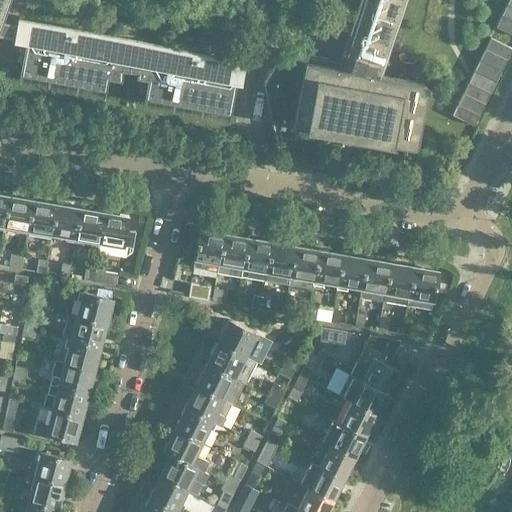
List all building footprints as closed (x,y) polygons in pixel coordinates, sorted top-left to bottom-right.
[(0,0),(0,33),(13,36),(13,40),(24,42),(18,76),(17,80),(19,81),(20,76),(20,74),(104,90),(102,97),(104,97),(105,92),(108,78),(122,80),(122,70),(137,71),(135,77),(147,79),(143,99),(142,104),(143,104),(144,99),(145,98),(229,113),(228,115),(227,120),(228,120),(230,116),(236,82),(241,83),(245,59),(124,36),(125,23),(122,22),(119,35),(17,15),(16,22),(0,19),(6,0),(356,0),(337,58),(282,48),(276,60),(279,72),(272,84),(274,97),(267,108),(274,135),(295,139),(301,126),(306,128),(307,129),(392,145),(414,148),(415,148),(417,146),(427,85),(427,84),(426,83),(425,83),(374,73),(398,0),(0,0)] [(511,31),(511,0),(508,0),(497,24),(511,31)] [(487,34),(456,115),(480,124),(511,43),(487,34)] [(0,194),(0,229),(3,230),(4,226),(9,196),(0,194)] [(9,196),(4,226),(20,229),(19,233),(27,235),(28,230),(33,200),(9,196)] [(33,200),(28,230),(27,235),(51,238),(57,204),(33,200)] [(80,208),(57,204),(51,238),(59,240),(60,236),(67,237),(66,241),(74,243),(80,208)] [(105,213),(80,208),(74,243),(99,247),(105,213)] [(124,231),(127,217),(105,213),(99,247),(98,254),(125,258),(130,254),(134,233),(124,231)] [(199,229),(193,263),(202,265),(203,261),(218,264),(224,233),(199,229)] [(216,271),(241,275),(248,238),(224,233),(218,264),(216,271)] [(271,242),(248,238),(241,275),(264,279),(264,276),(265,272),(271,242)] [(294,246),(271,242),(264,276),(273,278),(274,274),(289,276),(294,246)] [(319,250),(294,246),(289,276),(288,280),(296,282),(297,278),(313,280),(319,250)] [(342,254),(319,250),(313,280),(313,285),(320,286),(320,282),(337,285),(342,254)] [(366,258),(342,254),(337,285),(336,289),(343,290),(344,286),(361,289),(366,258)] [(12,271),(21,273),(23,260),(14,258),(12,271)] [(390,262),(366,258),(361,289),(360,293),(367,294),(368,290),(385,293),(390,262)] [(36,275),(44,277),(47,264),(38,262),(36,275)] [(414,266),(390,262),(385,293),(384,297),(391,298),(392,294),(407,297),(408,297),(414,266)] [(84,279),(94,281),(96,268),(86,266),(84,279)] [(407,297),(406,304),(431,308),(433,301),(438,270),(414,266),(408,297),(407,297)] [(59,279),(68,281),(70,268),(61,267),(59,279)] [(94,281),(108,284),(116,285),(119,272),(96,268),(94,281)] [(15,273),(13,283),(27,283),(28,275),(15,273)] [(45,287),(46,279),(34,277),(31,285),(45,287)] [(444,279),(437,278),(435,290),(442,291),(444,279)] [(190,282),(188,296),(208,299),(210,286),(190,282)] [(82,290),(75,315),(103,322),(107,307),(110,308),(112,299),(82,290)] [(225,292),(214,290),(211,304),(223,306),(225,292)] [(260,301),(252,300),(249,312),(258,314),(260,301)] [(269,303),(260,301),(258,314),(267,315),(269,303)] [(293,307),(284,306),(282,318),(291,319),(293,307)] [(316,311),(308,310),(305,322),(314,323),(316,311)] [(341,313),(332,312),(330,324),(339,325),(341,313)] [(75,315),(69,338),(100,346),(102,337),(99,336),(103,322),(75,315)] [(365,317),(356,316),(354,328),(362,330),(365,317)] [(21,326),(33,328),(35,320),(23,318),(21,326)] [(225,329),(218,343),(245,356),(251,345),(255,347),(258,340),(254,338),(255,334),(227,319),(223,328),(225,329)] [(388,322),(380,320),(378,333),(386,334),(388,322)] [(6,334),(19,336),(19,334),(20,328),(8,326),(6,334)] [(19,334),(32,336),(33,328),(21,326),(20,328),(19,334)] [(320,340),(322,340),(344,344),(346,331),(323,326),(320,340)] [(5,342),(17,344),(19,336),(6,334),(5,342)] [(367,366),(361,379),(387,392),(398,370),(388,365),(400,339),(369,334),(356,360),(367,366)] [(69,338),(63,361),(91,369),(94,355),(97,355),(100,346),(69,338)] [(210,355),(205,364),(238,380),(242,373),(238,371),(245,356),(218,343),(212,356),(210,355)] [(316,357),(308,353),(301,367),(309,371),(316,357)] [(56,359),(49,383),(87,393),(90,382),(88,382),(91,369),(63,361),(56,359)] [(203,373),(197,386),(224,399),(231,385),(235,387),(238,380),(205,364),(201,372),(203,373)] [(290,378),(294,370),(282,364),(278,372),(290,378)] [(11,373),(23,376),(25,368),(13,365),(11,373)] [(9,381),(21,384),(23,376),(11,373),(9,381)] [(305,378),(297,374),(290,388),(298,392),(305,378)] [(361,379),(350,400),(376,413),(387,392),(361,379)] [(55,393),(50,408),(79,416),(83,400),(85,401),(87,393),(49,383),(47,391),(55,393)] [(183,407),(217,423),(220,425),(231,403),(224,399),(197,386),(190,399),(188,398),(183,407)] [(286,396),(287,395),(273,387),(269,395),(283,403),(286,396)] [(279,410),(283,403),(269,396),(265,404),(279,411),(279,410)] [(295,400),(286,396),(283,403),(279,410),(287,414),(295,400)] [(350,400),(339,422),(366,435),(376,413),(350,400)] [(36,428),(45,431),(75,439),(78,429),(76,428),(79,416),(50,408),(42,407),(36,428)] [(181,417),(175,429),(202,443),(209,428),(213,430),(217,423),(183,407),(179,416),(181,417)] [(2,429),(16,432),(21,433),(24,419),(4,415),(2,429)] [(284,422),(276,418),(269,432),(277,435),(284,422)] [(339,422),(328,444),(355,457),(366,435),(339,422)] [(169,453),(198,468),(203,458),(196,455),(202,443),(175,429),(168,443),(166,442),(162,449),(169,453)] [(265,439),(266,437),(252,430),(248,438),(262,446),(265,439)] [(0,436),(0,447),(12,450),(17,452),(20,438),(15,437),(1,434),(0,436)] [(258,453),(262,446),(248,439),(244,447),(258,454),(258,453)] [(273,443),(265,439),(262,446),(258,453),(266,457),(273,443)] [(328,444),(318,465),(344,478),(355,457),(328,444)] [(38,457),(33,475),(62,483),(66,467),(68,468),(70,458),(36,449),(33,456),(38,457)] [(160,476),(188,490),(195,493),(205,472),(198,468),(169,453),(164,461),(166,462),(160,476)] [(262,465),(254,461),(247,475),(255,479),(262,465)] [(309,461),(298,482),(307,487),(333,499),(344,478),(318,465),(309,461)] [(240,462),(233,476),(239,479),(246,465),(240,462)] [(240,489),(244,481),(230,474),(226,482),(240,489)] [(19,497),(23,497),(27,498),(28,499),(58,506),(60,497),(58,496),(62,483),(33,475),(29,491),(21,489),(19,497)] [(152,487),(147,497),(177,511),(188,490),(160,476),(153,488),(152,487)] [(247,477),(244,483),(252,487),(255,481),(247,477)] [(236,497),(240,489),(226,482),(222,490),(236,497)] [(307,487),(296,508),(304,511),(327,511),(333,499),(307,487)] [(231,495),(222,490),(216,504),(225,508),(231,495)] [(232,507),(243,511),(251,511),(256,502),(239,493),(232,507)] [(25,506),(23,511),(56,511),(58,506),(28,499),(27,498),(23,497),(21,505),(25,506)] [(145,506),(141,511),(176,511),(177,511),(147,497),(143,505),(145,506)]
